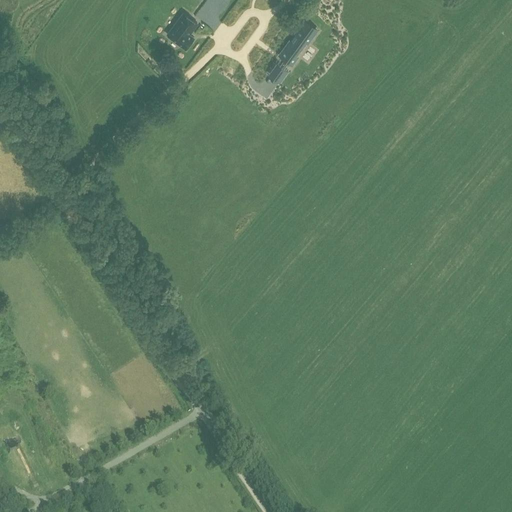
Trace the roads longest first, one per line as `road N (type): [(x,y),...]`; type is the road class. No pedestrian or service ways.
road 1 (unclassified): [(202,409),(0,105)]
road 2 (unknown): [(61,202),(266,0)]
road 3 (unclassified): [(28,511),(202,409)]
road 4 (unclassified): [(270,511),(202,409)]
